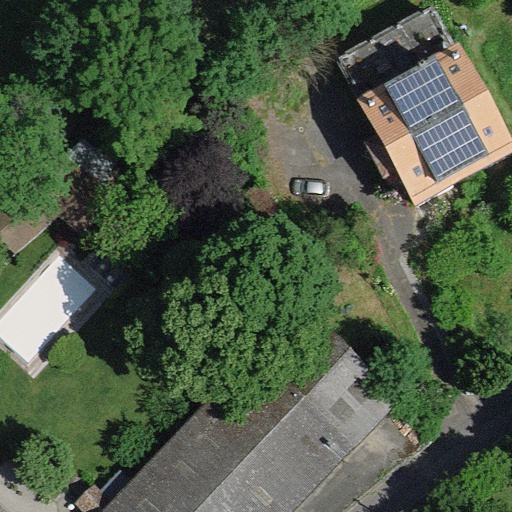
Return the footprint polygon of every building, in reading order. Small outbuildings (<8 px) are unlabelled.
[(434,16),(341,66),(418,207),(511,157),(434,16)] [(64,122),(32,100),(15,123),(47,146),(64,122)] [(278,209),(217,128),(193,147),(254,229),(278,209)] [(112,167),(84,147),(66,163),(100,188),(112,167)] [(0,253),(16,239),(0,222),(0,253)] [(139,491),(119,511),(291,511),(394,405),(309,315),(139,491)] [(85,511),(119,511),(139,491),(122,474),(103,496),(98,491),(81,508),(85,511)]
